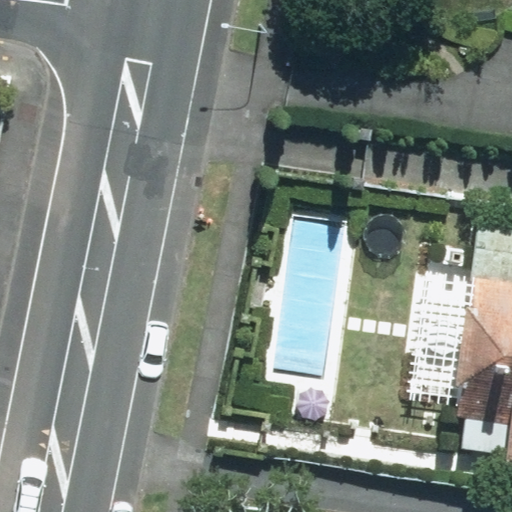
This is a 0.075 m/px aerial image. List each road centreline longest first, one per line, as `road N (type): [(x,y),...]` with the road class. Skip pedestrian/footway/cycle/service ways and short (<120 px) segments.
road 1 (secondary): [(48,511),(147,12)]
road 2 (unknown): [(60,451),(475,511)]
road 3 (unknown): [(124,127),(511,183)]
